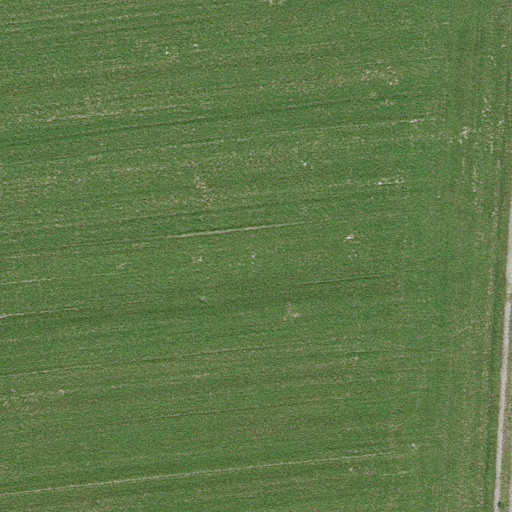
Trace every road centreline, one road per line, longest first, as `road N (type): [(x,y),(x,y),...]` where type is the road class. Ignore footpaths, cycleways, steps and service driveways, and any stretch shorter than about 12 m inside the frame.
road 1 (motorway): [(61,0),(511,378)]
road 2 (track): [(496,511),(511,273)]
